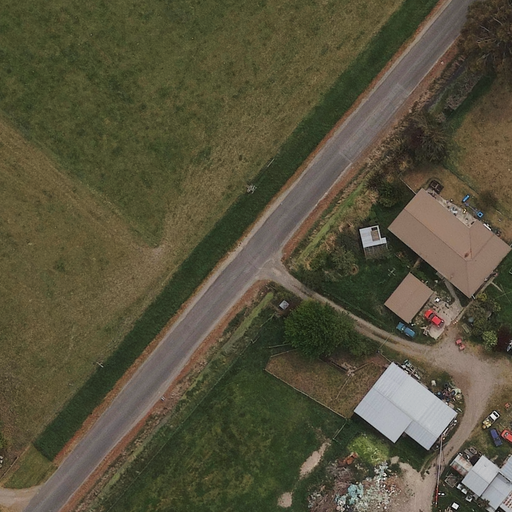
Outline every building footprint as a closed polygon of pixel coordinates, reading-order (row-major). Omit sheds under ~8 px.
[(468,222),(422,183),(387,224),(470,296),(511,247),(474,216),(468,222)] [(385,224),(360,228),(364,258),(389,255),(385,224)] [(434,290),(409,271),(385,302),(409,321),(434,290)] [(457,411),(393,361),(355,409),(395,440),(404,428),(428,448),(457,411)] [(465,477),(461,481),(495,509),(499,504),(509,511),(511,511),(511,480),(511,479),(511,454),(501,468),(483,454),(474,465),(460,453),(450,465),(465,477)]
